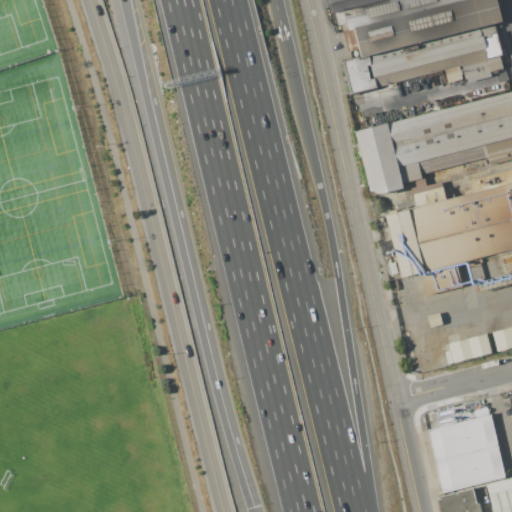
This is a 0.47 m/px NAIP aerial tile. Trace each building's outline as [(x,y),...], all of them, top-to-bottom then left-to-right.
[(462,0),(364,26),(361,15),(338,21),(330,23),(324,0),(462,0)] [(361,15),(364,26),(462,0),(494,0),(500,22),(476,28),(478,38),(481,37),(482,40),(490,37),(489,35),(495,34),(500,55),(498,56),(501,68),(488,72),(489,77),(466,83),(465,78),(463,79),(460,65),(457,66),(460,79),(445,83),(443,75),(444,75),(443,70),(373,88),(373,87),(349,93),(341,62),(359,57),(357,50),(347,53),(338,21),(361,15)] [(509,92),(511,104),(511,159),(488,165),(486,157),(420,174),(421,178),(400,183),(401,188),(370,196),(353,131),(509,92)] [(414,207),(411,195),(440,187),(443,199),(470,193),(467,180),(511,169),(511,248),(479,257),(480,262),(467,266),(465,260),(463,261),(464,266),(456,268),(459,280),(460,280),(467,278),(469,287),(431,296),(430,294),(426,295),(422,281),(420,282),(418,278),(414,279),(411,275),(399,278),(383,215),(414,207)] [(393,262),(396,274),(389,275),(386,264),(393,262)] [(511,327),(511,347),(495,352),(491,333),(511,327)] [(449,351),(447,344),(484,334),(489,353),(446,364),(443,352),(449,351)] [(488,416),(503,478),(440,493),(426,430),(488,416)] [(511,477),(511,511),(491,511),(484,484),(511,477)] [(470,489),(474,504),(477,503),(479,511),(439,511),(436,497),(470,489)]
